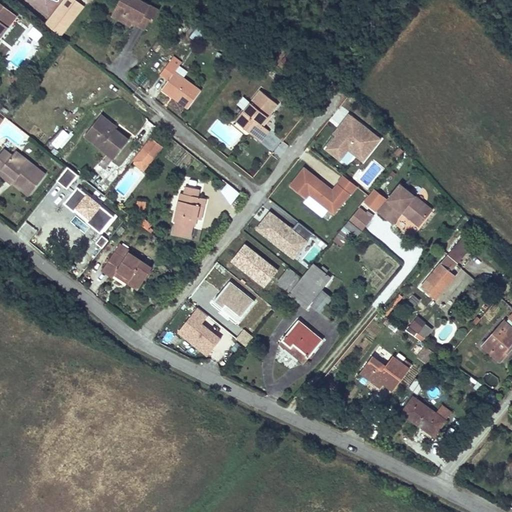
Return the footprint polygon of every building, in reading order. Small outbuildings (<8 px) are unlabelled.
[(67,0),(54,17),(69,28),(85,8),(75,0),(67,0)] [(135,0),(134,2),(130,0),(123,0),(118,11),(126,16),(125,18),(135,23),(148,31),(153,21),(156,23),(162,12),(140,0),(135,0)] [(0,19),(7,25),(15,14),(7,8),(0,16),(0,19)] [(126,16),(118,11),(114,17),(133,27),(135,23),(125,18),(126,16)] [(48,24),(62,36),(69,28),(54,17),(48,24)] [(198,24),(189,36),(196,42),(206,30),(198,24)] [(176,71),(183,62),(176,57),(162,74),(170,81),(164,89),(189,109),(202,92),(176,71)] [(262,127),(280,108),(263,92),(240,117),(249,125),(244,130),(260,144),(270,134),(262,127)] [(119,126),(104,114),(100,117),(113,128),(112,129),(115,131),(117,128),(119,126)] [(381,140),(351,115),(342,126),(344,128),(337,137),(327,149),(341,161),(349,150),(364,162),(381,140)] [(115,158),(131,139),(117,128),(115,131),(112,129),(113,128),(100,117),(86,135),(115,158)] [(249,125),(240,117),(235,121),(244,130),(249,125)] [(344,128),(342,126),(335,135),(337,137),(344,128)] [(58,151),(69,138),(62,132),(51,145),(58,151)] [(134,162),(145,170),(155,156),(151,152),(158,143),(153,139),(134,162)] [(155,156),(163,147),(158,143),(151,152),(155,156)] [(14,182),(29,195),(46,174),(16,151),(12,156),(4,150),(0,154),(0,170),(3,168),(16,179),(14,182)] [(79,175),(68,166),(58,180),(68,188),(79,175)] [(320,180),(304,167),(289,185),(306,198),(309,194),(333,213),(349,193),(337,183),(332,190),(324,184),(323,185),(318,182),(320,180)] [(0,170),(0,175),(11,185),(14,182),(16,179),(3,168),(0,170)] [(129,197),(143,174),(133,168),(118,190),(129,197)] [(238,191),(228,183),(221,191),(230,202),(238,191)] [(405,209),(421,223),(432,210),(401,185),(379,211),(391,221),(400,210),(402,212),(405,209)] [(78,186),(65,203),(75,212),(78,208),(90,218),(89,219),(96,225),(94,227),(101,233),(115,217),(78,186)] [(180,193),(174,220),(195,225),(196,218),(199,206),(203,206),(206,198),(198,196),(200,189),(187,186),(185,194),(180,193)] [(358,211),(370,221),(372,217),(360,208),(358,211)] [(421,223),(405,209),(402,212),(419,226),(421,223)] [(400,210),(391,221),(394,223),(402,212),(400,210)] [(350,221),(362,230),(370,221),(358,211),(350,221)] [(270,213),(257,229),(291,257),(311,233),(299,223),(292,231),(270,213)] [(103,235),(97,243),(103,248),(109,240),(103,235)] [(303,260),(312,265),(326,243),(317,238),(303,260)] [(451,271),(471,247),(461,239),(422,287),(436,298),(455,275),(451,271)] [(130,253),(130,252),(120,245),(115,252),(125,259),(130,253)] [(278,273),(243,245),(231,261),(266,289),(278,273)] [(140,286),(153,268),(130,253),(125,259),(115,252),(104,269),(114,276),(116,274),(118,271),(140,286)] [(306,308),(331,277),(314,264),(301,279),(290,292),(289,294),(306,308)] [(301,279),(289,268),(279,280),(278,282),(290,292),(301,279)] [(140,286),(118,271),(116,274),(138,289),(140,286)] [(470,285),(474,278),(466,273),(462,280),(470,285)] [(241,318),(254,302),(230,281),(214,301),(223,309),(227,305),(241,318)] [(414,296),(407,304),(413,309),(420,301),(414,296)] [(206,318),(196,309),(176,333),(206,357),(219,341),(200,325),(206,318)] [(511,314),(510,317),(511,318),(506,323),(505,321),(483,345),(500,361),(511,348),(511,346),(511,344),(511,314)] [(323,340),(299,320),(282,340),(291,348),(295,344),(310,356),(323,340)] [(370,341),(380,327),(372,321),(362,336),(370,341)] [(432,328),(427,323),(420,332),(425,336),(432,328)] [(244,348),(251,340),(241,332),(235,341),(244,348)] [(420,352),(425,360),(433,355),(427,347),(420,352)] [(394,390),(410,368),(393,355),(386,365),(374,356),(361,372),(378,384),(381,380),(385,383),(394,390)] [(409,387),(418,393),(425,383),(416,377),(409,387)] [(402,413),(422,428),(423,426),(435,435),(446,420),(452,412),(443,405),(436,413),(414,397),(402,413)]
